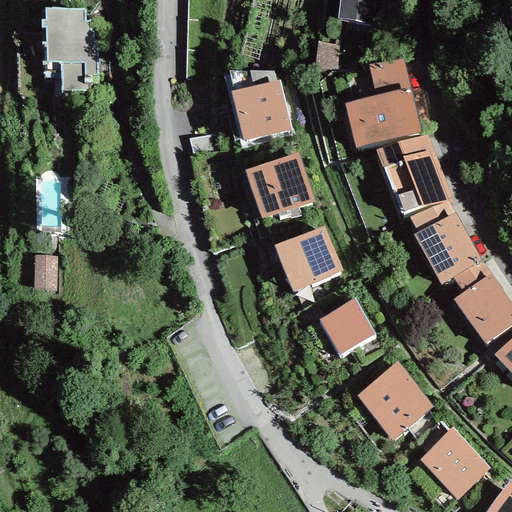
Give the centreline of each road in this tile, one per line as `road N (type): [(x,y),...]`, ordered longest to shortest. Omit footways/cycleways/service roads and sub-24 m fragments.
road 1 (residential): [(166,0),(162,109),(210,311),(264,424),(297,471)]
road 2 (unclassified): [(511,286),(494,267),(446,160),(426,58),(425,0)]
